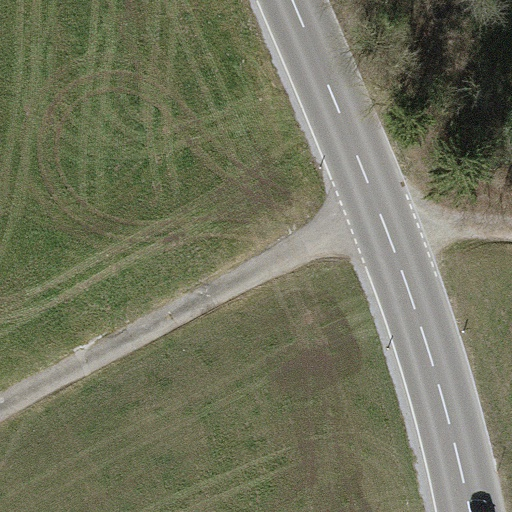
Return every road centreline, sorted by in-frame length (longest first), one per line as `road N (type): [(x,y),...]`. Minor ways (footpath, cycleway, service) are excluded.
road 1 (track): [(0,406),(332,236),(385,225),(511,229)]
road 2 (secondary): [(290,0),(385,225),(449,412),(469,511)]
